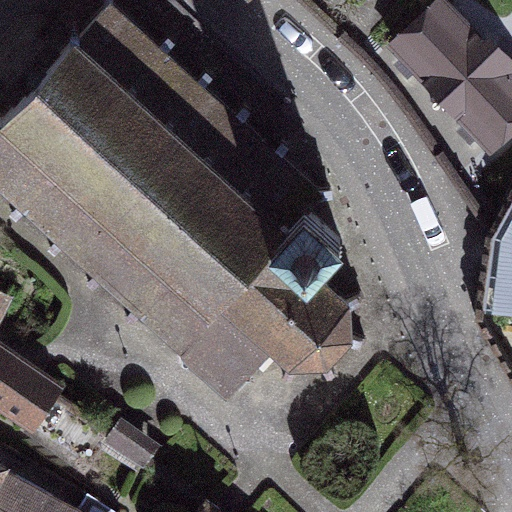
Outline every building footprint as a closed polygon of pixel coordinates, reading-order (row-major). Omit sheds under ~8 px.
[(511,55),(459,0),(453,0),(394,56),(494,162),(511,144),(511,55)] [(323,194),(111,2),(38,83),(0,125),(0,182),(227,393),(272,347),(289,361),(325,361),(352,335),(350,299),(316,263),(340,238),(311,211),(323,194)] [(511,202),(500,241),(511,243),(511,202)] [(0,396),(29,420),(23,430),(79,467),(90,460),(109,469),(123,447),(0,354),(0,396)] [(23,479),(0,468),(0,511),(111,511),(88,497),(80,511),(42,493),(48,482),(29,470),(23,479)] [(224,511),(209,500),(199,511),(224,511)]
